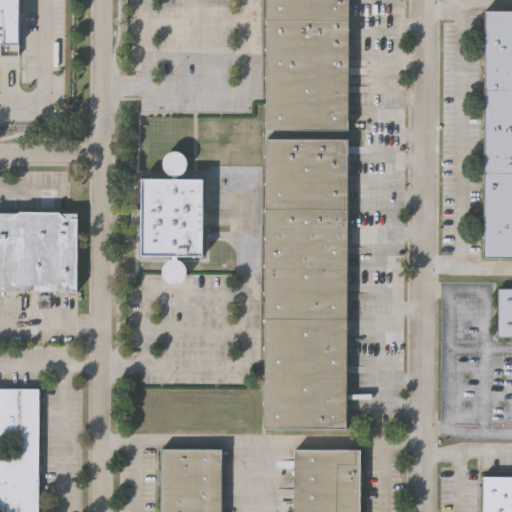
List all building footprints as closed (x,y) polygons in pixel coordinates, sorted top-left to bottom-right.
[(21,0),(21,39),(0,39),(0,0),(21,0)] [(345,0),(345,127),(265,127),(265,0),(345,0)] [(511,255),(484,255),(486,9),(511,9),(511,255)] [(347,426),(266,426),(267,138),(348,138),(347,426)] [(203,254),(143,253),(143,222),(133,222),(133,207),(143,207),(143,178),(203,178),(203,254)] [(78,289),(0,288),(0,211),(79,211),(78,289)] [(511,334),(498,334),(498,287),(511,287),(511,334)] [(0,511),(0,388),(38,388),(37,511),(0,511)] [(221,449),(220,511),(160,511),(161,449),(221,449)] [(294,511),(295,449),(361,449),(360,511),(294,511)] [(511,511),(482,511),(482,476),(511,476),(511,511)]
